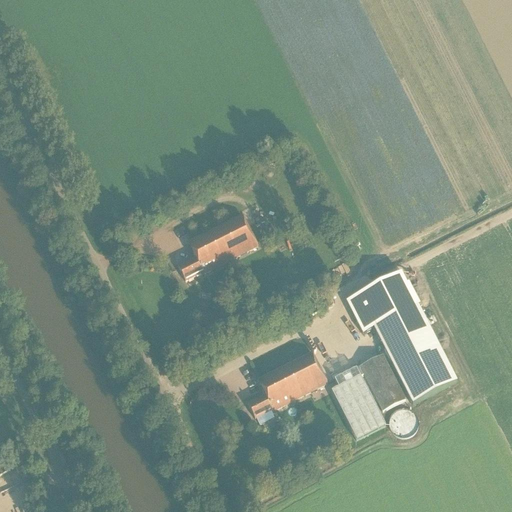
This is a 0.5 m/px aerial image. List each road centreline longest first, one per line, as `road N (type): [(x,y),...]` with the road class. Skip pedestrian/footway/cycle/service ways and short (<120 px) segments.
road 1 (unclassified): [(222,511),(0,72)]
road 2 (unclassified): [(83,511),(0,348)]
